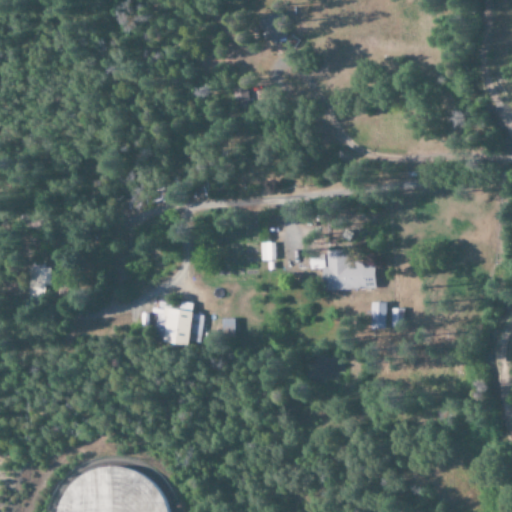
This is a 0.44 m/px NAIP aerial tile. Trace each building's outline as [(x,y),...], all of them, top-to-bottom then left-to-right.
[(264,41),(284,38),(281,14),(261,17),(264,41)] [(246,104),(245,86),(233,86),(234,105),(246,104)] [(259,243),(260,260),(274,260),(274,243),(259,243)] [(375,289),(374,265),(363,266),(362,261),(346,262),(346,249),(325,250),(325,255),(308,255),(308,269),(322,268),(323,291),(375,289)] [(51,285),(50,268),(29,269),(30,297),(44,297),(44,285),(51,285)] [(202,315),(191,314),(192,304),(179,302),(178,312),(157,309),(152,340),(187,345),(187,342),(198,343),(202,315)] [(385,302),(370,302),(370,328),(386,328),(385,302)] [(391,308),(391,327),(403,326),(402,308),(391,308)] [(233,319),(220,319),(220,336),(234,335),(233,319)] [(168,511),(167,503),(158,488),(145,476),(130,468),(113,465),(95,468),(80,475),(67,487),(58,502),(55,511),(168,511)]
